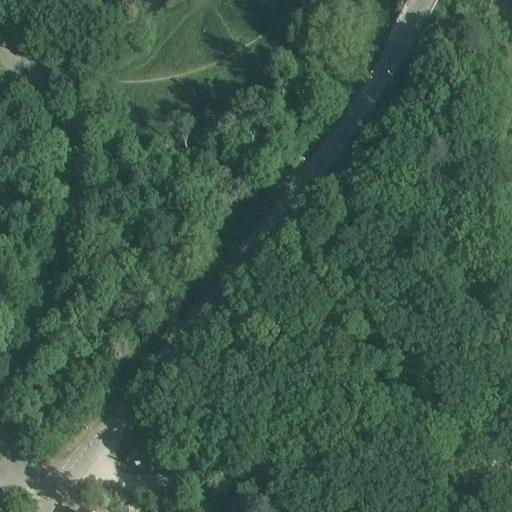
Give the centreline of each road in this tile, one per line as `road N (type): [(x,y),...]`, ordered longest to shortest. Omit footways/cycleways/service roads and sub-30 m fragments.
road 1 (tertiary): [(60,490),(330,142),(429,0)]
road 2 (unclassified): [(0,404),(63,257),(75,187),(55,125),(0,48)]
